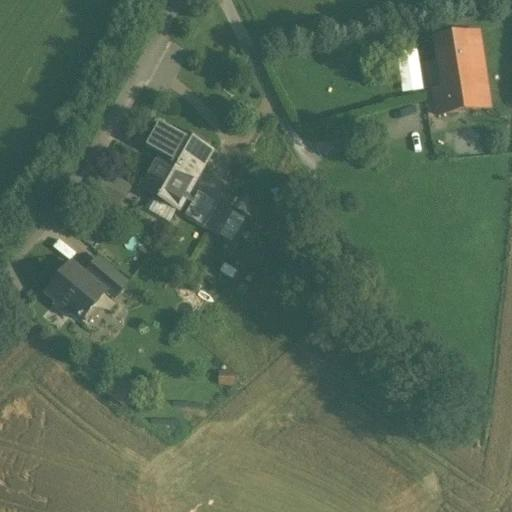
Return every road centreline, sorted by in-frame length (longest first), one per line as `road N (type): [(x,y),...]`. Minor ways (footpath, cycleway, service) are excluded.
road 1 (unclassified): [(0,275),(80,175),(178,0)]
road 2 (track): [(245,45),(265,31),(460,0)]
